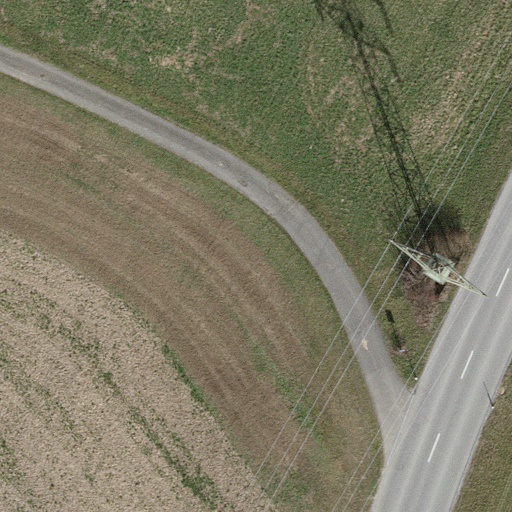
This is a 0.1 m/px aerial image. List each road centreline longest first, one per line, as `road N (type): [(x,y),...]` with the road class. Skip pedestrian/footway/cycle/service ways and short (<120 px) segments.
road 1 (track): [(425,491),(327,262),(161,128),(0,62)]
road 2 (tertiary): [(418,511),(511,270)]
